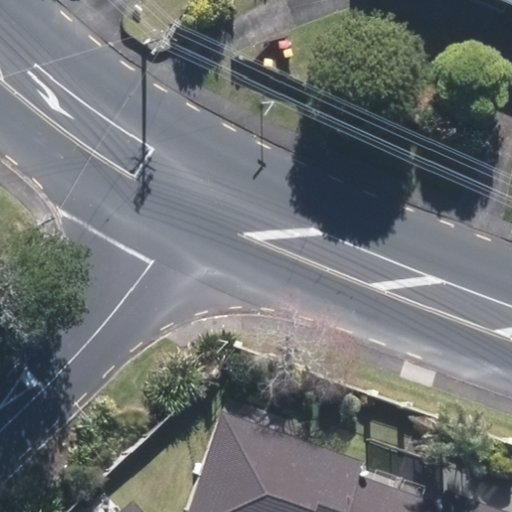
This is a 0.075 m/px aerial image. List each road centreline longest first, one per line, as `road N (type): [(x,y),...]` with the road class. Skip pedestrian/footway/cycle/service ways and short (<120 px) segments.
road 1 (secondary): [(511,318),(187,210)]
road 2 (residential): [(187,210),(138,289),(0,432)]
road 3 (secondary): [(187,210),(0,79)]
